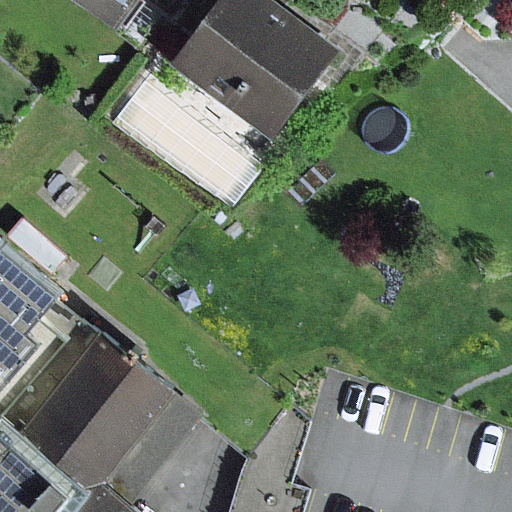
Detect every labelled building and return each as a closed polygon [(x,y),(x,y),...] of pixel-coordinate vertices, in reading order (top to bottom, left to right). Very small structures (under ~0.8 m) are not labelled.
[(68,0),(116,36),(142,0),(68,0)] [(340,51),(269,0),(218,0),(169,69),(270,143),(340,51)] [(0,265),(0,511),(79,511),(88,503),(0,426),(0,425),(65,348),(40,326),(57,305),(0,265)] [(98,489),(127,510),(199,421),(57,305),(40,326),(65,348),(0,425),(0,426),(88,503),(98,489)] [(98,489),(88,503),(79,511),(129,511),(127,510),(98,489)]
